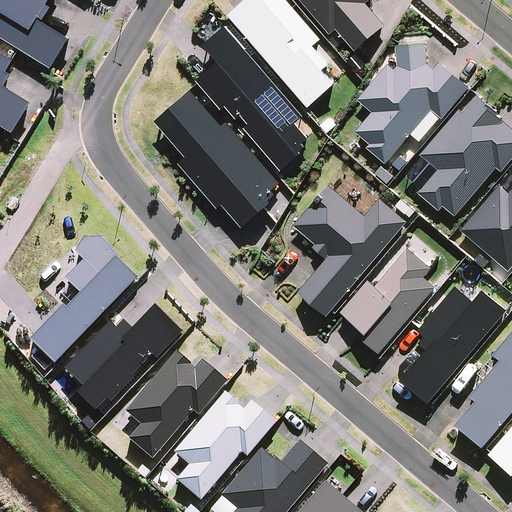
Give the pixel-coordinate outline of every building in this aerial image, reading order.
[(0,0),(0,38),(52,70),(71,40),(42,23),(51,9),(46,6),(49,0),(0,0)] [(0,130),(11,138),(30,108),(0,90),(7,79),(4,77),(10,67),(0,60),(0,130)] [(301,294),(329,318),(409,222),(383,200),(368,217),(331,186),(296,227),(318,245),(315,249),(329,260),(301,294)] [(382,355),(439,288),(427,278),(434,269),(412,250),(379,288),(372,282),(344,314),(365,332),(363,335),(369,340),(368,343),(382,355)] [(431,403),(510,311),(487,291),(477,303),(459,288),(421,332),(428,338),(423,344),(431,351),(405,382),(431,403)] [(112,325),(66,372),(86,390),(80,397),(97,413),(108,402),(112,405),(136,380),(133,378),(154,357),(159,361),(184,335),(157,309),(135,332),(125,323),(118,331),(112,325)] [(486,448),(511,417),(511,338),(497,356),(505,362),(475,397),(481,402),(460,426),(486,448)] [(300,511),(356,511),(324,484),(300,511)]
